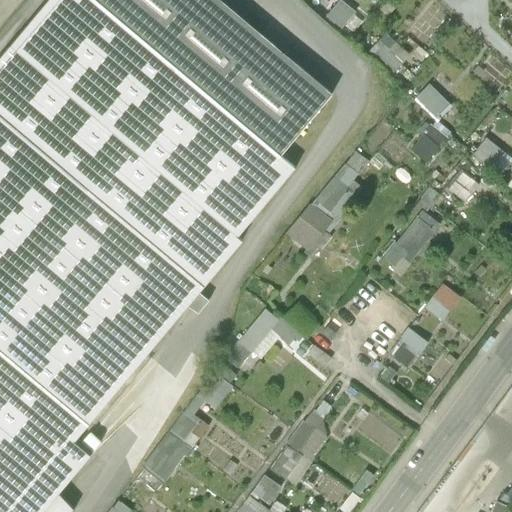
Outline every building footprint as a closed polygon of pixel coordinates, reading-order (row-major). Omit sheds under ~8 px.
[(338,90),(230,0),(47,0),(0,57),(0,511),(72,511),(77,508),(61,493),(93,454),(76,438),(191,303),(201,311),(212,297),(202,289),(246,238),(241,233),(300,163),(286,152),(338,90)] [(343,0),(339,0),(328,17),(353,33),(366,15),(343,0)] [(390,32),(372,49),(394,73),(413,55),(390,32)] [(442,119),(456,104),(431,82),(418,97),(442,119)] [(421,138),(436,151),(451,135),(436,122),(421,138)] [(496,164),(506,149),(488,136),(478,151),(496,164)] [(338,184),(347,192),(376,160),(360,146),(287,230),(310,251),(341,216),(323,200),(338,184)] [(451,182),(469,198),(484,179),(466,164),(451,182)] [(402,271),(446,226),(428,208),(384,254),(402,271)] [(445,281),(429,306),(449,319),(465,294),(445,281)] [(242,366),(253,351),(264,358),(280,335),(293,345),(303,332),(266,305),(229,357),(242,366)] [(391,352),(409,366),(430,340),(413,326),(391,352)] [(312,410),(274,467),(298,483),(337,426),(312,410)] [(195,430),(199,423),(183,412),(145,468),(169,484),(202,434),(195,430)] [(242,511),(266,511),(285,485),(267,473),(241,511),(242,511)] [(511,511),(511,496),(502,511),(503,511),(511,511)] [(133,511),(117,500),(108,511),(133,511)]
